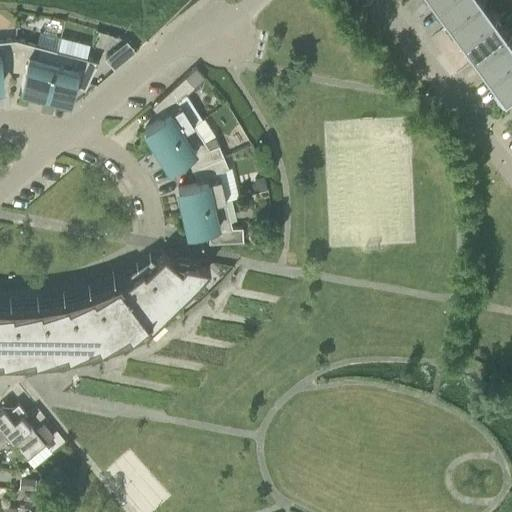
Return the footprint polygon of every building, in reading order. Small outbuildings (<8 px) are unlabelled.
[(481,0),(444,0),(439,5),(447,15),(444,17),(450,25),(453,23),(452,22),(481,0)] [(498,15),(485,0),(481,0),(452,22),(453,23),(460,32),(457,34),(463,42),(466,40),(466,39),(498,15)] [(479,57),(511,32),(498,15),(466,39),(466,40),(474,49),(471,52),(477,60),(480,58),(479,57)] [(511,59),(511,33),(511,32),(479,57),(480,58),(487,67),(484,69),(490,77),(493,75),(493,74),(511,59)] [(13,69),(16,38),(0,39),(0,82),(3,83),(1,68),(13,69)] [(56,49),(16,38),(13,69),(25,70),(21,84),(45,91),(56,49)] [(74,80),(86,83),(84,88),(85,89),(87,83),(99,60),(56,49),(45,91),(70,97),(74,80)] [(113,68),(124,59),(115,49),(105,58),(113,68)] [(511,59),(493,74),(493,75),(500,84),(496,87),(506,100),(511,95),(511,59)] [(195,106),(186,93),(177,83),(151,106),(152,107),(158,102),(166,110),(160,115),(161,117),(145,128),(157,147),(194,124),(186,112),(195,106)] [(224,156),(219,144),(220,143),(204,118),(194,124),(157,147),(170,167),(186,156),(192,169),(224,156)] [(224,156),(192,169),(198,182),(178,187),(183,209),(226,199),(240,196),(233,166),(229,167),(224,156)] [(267,188),(263,175),(255,178),(252,184),(254,192),(267,188)] [(216,229),(217,241),(243,240),(242,226),(232,227),(226,199),(183,209),(189,231),(208,227),(208,229),(216,229)] [(252,205),(253,222),(269,221),(268,204),(252,205)] [(164,252),(157,259),(145,271),(142,268),(121,284),(118,281),(95,295),(93,292),(69,303),(67,300),(42,308),(41,304),(13,310),(13,307),(0,307),(0,351),(1,352),(2,357),(34,351),(35,356),(66,346),(68,352),(98,338),(100,343),(128,327),(131,332),(156,312),(160,317),(197,281),(210,266),(209,266),(185,262),(183,267),(164,252)] [(22,414),(26,411),(18,402),(7,411),(3,406),(0,408),(0,424),(10,437),(23,453),(26,457),(27,458),(46,443),(22,414)] [(44,422),(35,430),(46,443),(55,435),(44,422)] [(0,445),(10,437),(0,424),(0,445)] [(165,475),(177,464),(155,440),(143,451),(165,475)] [(20,478),(19,488),(35,489),(36,479),(20,478)] [(23,499),(38,500),(39,491),(24,489),(23,499)]
